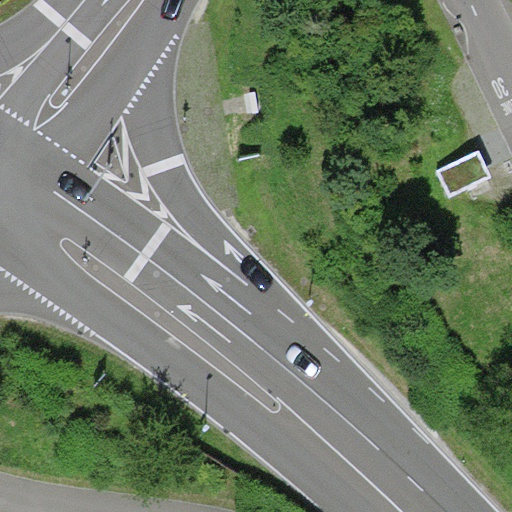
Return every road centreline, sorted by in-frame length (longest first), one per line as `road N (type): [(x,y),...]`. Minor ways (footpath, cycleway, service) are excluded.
road 1 (primary): [(0,185),(299,408),(414,511)]
road 2 (tertiary): [(0,140),(120,0)]
